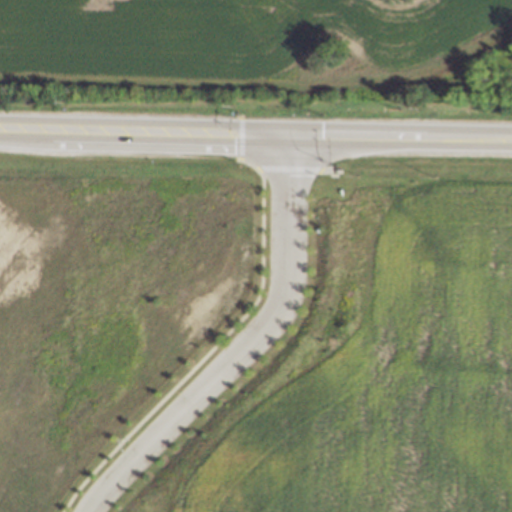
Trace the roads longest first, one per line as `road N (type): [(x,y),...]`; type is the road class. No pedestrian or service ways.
road 1 (tertiary): [(49,131),(511,139)]
road 2 (residential): [(287,137),(288,274),(272,325),(145,446),(89,511)]
